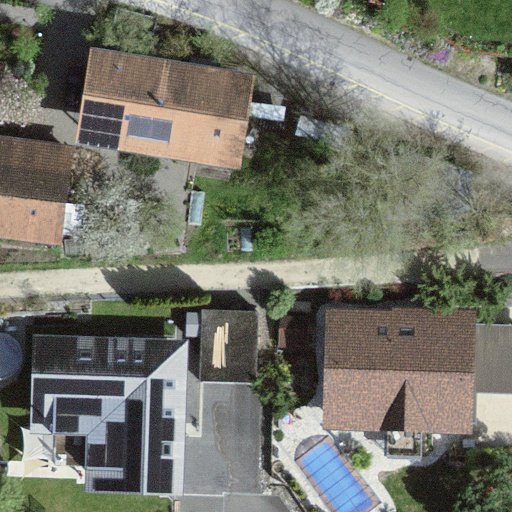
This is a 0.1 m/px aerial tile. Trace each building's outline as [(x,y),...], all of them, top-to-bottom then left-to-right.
[(259,97),(98,70),(83,164),(243,191),(259,97)] [(76,166),(0,155),(0,255),(62,264),(76,166)] [(472,308),(325,304),(322,424),(469,428),(472,308)] [(270,328),(208,328),(208,397),(270,397),(270,328)] [(192,355),(36,352),(34,451),(91,452),(90,508),(190,510),(192,355)]
